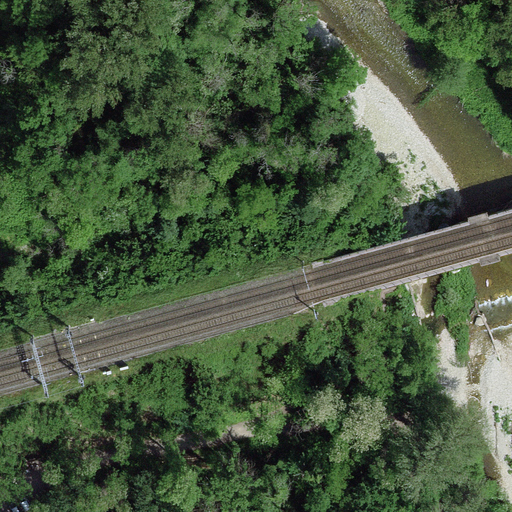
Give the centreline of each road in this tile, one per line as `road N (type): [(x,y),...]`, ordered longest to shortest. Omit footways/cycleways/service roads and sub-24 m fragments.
road 1 (unknown): [(226,434),(511,355)]
road 2 (track): [(226,434),(0,488)]
